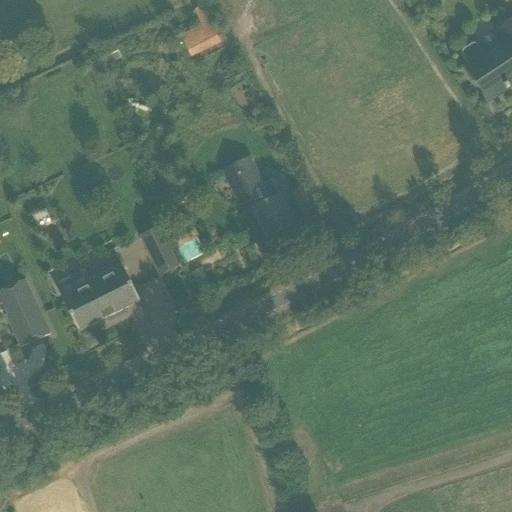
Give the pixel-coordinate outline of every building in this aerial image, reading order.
[(188,50),(217,36),(210,21),(181,35),(188,50)] [(459,57),(478,85),(489,102),(511,86),(511,22),(496,33),(503,43),(483,56),(476,46),(473,45),(463,51),(462,55),(459,57)] [(319,208),(307,184),(291,192),(303,216),(319,208)] [(253,210),(267,238),(292,226),(286,212),(288,211),(280,196),(272,200),(265,186),(247,196),(254,209),(253,210)] [(187,216),(179,208),(171,217),(179,225),(187,216)] [(156,229),(136,238),(145,256),(165,247),(156,229)] [(197,259),(189,242),(178,247),(175,248),(183,265),(197,259)] [(121,263),(89,279),(91,283),(62,297),(77,329),(139,299),(121,263)] [(7,315),(22,347),(51,334),(26,279),(0,291),(0,299),(2,304),(4,303),(9,314),(7,315)]
